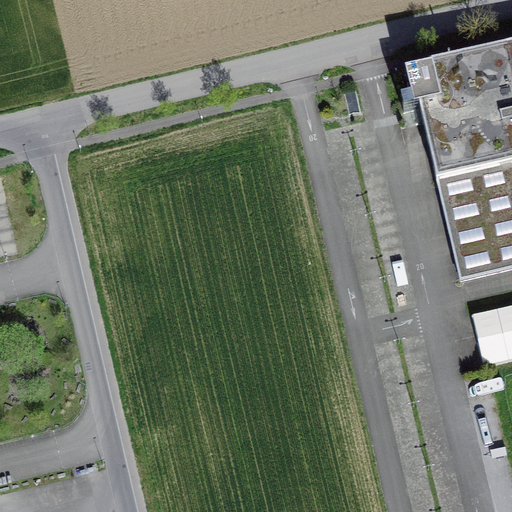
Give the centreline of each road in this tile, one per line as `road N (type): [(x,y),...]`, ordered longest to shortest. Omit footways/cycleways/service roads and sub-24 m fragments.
road 1 (residential): [(38,122),(511,6)]
road 2 (residential): [(131,511),(38,122)]
